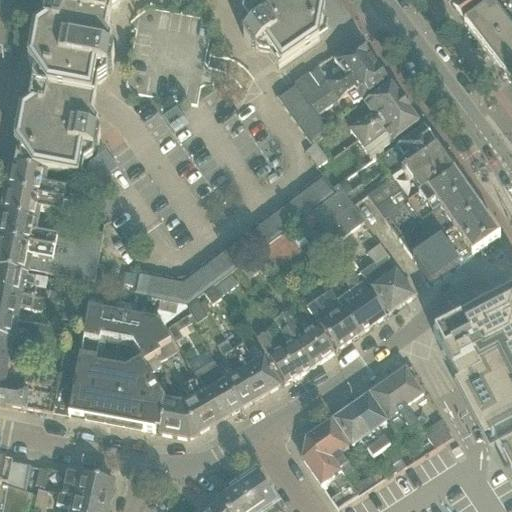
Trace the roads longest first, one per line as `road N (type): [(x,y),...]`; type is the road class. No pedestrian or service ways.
road 1 (residential): [(255,435),(442,303),(511,266)]
road 2 (secondary): [(489,145),(383,0)]
road 3 (residential): [(139,463),(0,437)]
road 4 (residential): [(139,463),(204,465),(255,435)]
